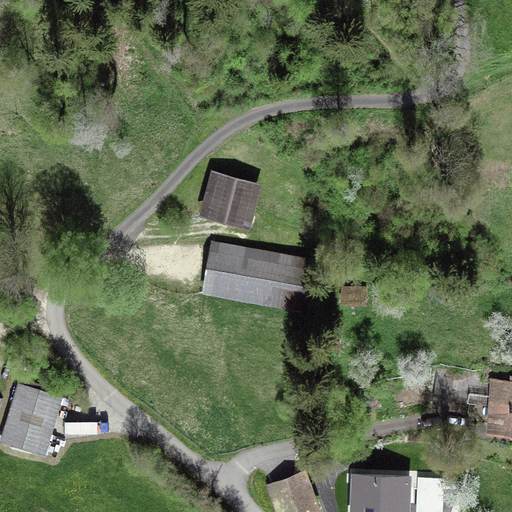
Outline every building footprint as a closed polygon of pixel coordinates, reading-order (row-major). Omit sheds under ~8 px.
[(213,172),(204,211),(242,220),(251,182),(213,172)] [(205,287),(301,306),(311,258),(214,237),(205,287)] [(364,301),(364,288),(343,287),(342,300),(364,301)] [(451,398),(451,391),(453,368),(435,367),(434,396),(451,398)] [(451,391),(451,398),(493,403),(491,429),(511,430),(511,381),(494,380),(494,383),(451,391)] [(2,441),(42,452),(59,395),(19,383),(2,441)] [(324,494),(314,470),(271,484),(281,511),(301,511),(315,507),(312,499),(324,494)] [(404,511),(406,480),(354,478),(353,511),(404,511)]
